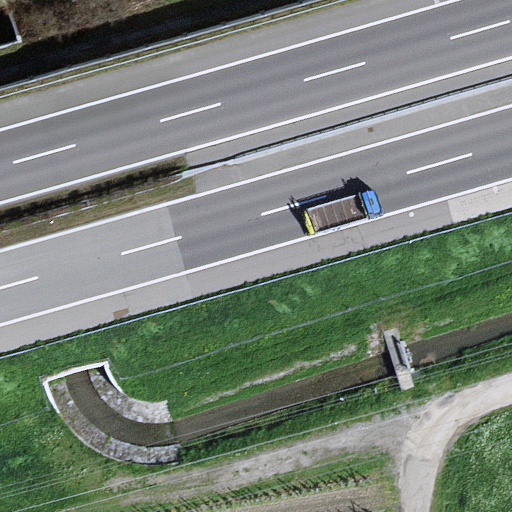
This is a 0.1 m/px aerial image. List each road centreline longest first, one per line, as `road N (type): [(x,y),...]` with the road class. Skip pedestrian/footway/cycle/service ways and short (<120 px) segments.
road 1 (motorway): [(0,291),(511,146)]
road 2 (motorway): [(511,22),(0,165)]
road 3 (track): [(511,387),(440,424),(420,471),(416,511)]
